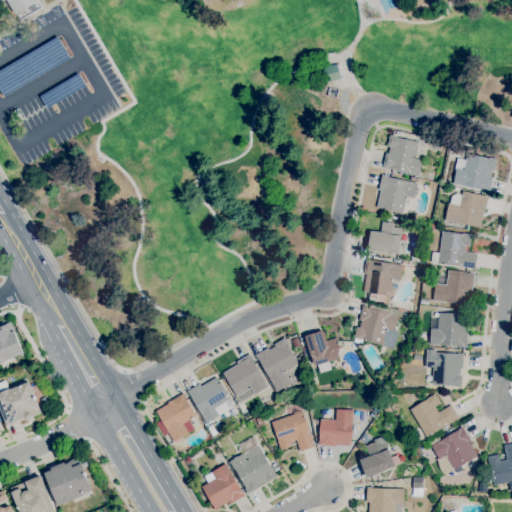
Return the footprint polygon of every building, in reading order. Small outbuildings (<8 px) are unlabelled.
[(0,0),(36,0),(14,13),(6,0),(4,0),(0,2),(0,0)] [(40,8),(37,1),(14,13),(18,20),(40,8)] [(3,96),(0,90),(0,69),(58,36),(69,56),(3,96)] [(327,82),(323,67),(337,63),(341,78),(327,82)] [(78,73),(85,85),(47,108),(39,96),(78,73)] [(418,175),(409,173),(388,168),(388,169),(382,167),(385,152),(388,153),(389,146),(387,146),(390,135),(396,136),(396,137),(418,142),(415,158),(422,160),(418,175)] [(489,192),(483,191),(483,190),(462,185),(453,183),(456,169),(454,169),(457,158),(466,160),(467,153),(489,158),(496,159),(494,170),(491,170),(490,177),(492,177),(489,192)] [(432,180),(426,179),(428,172),(434,174),(432,180)] [(403,213),(376,207),(380,190),(378,189),(382,174),(386,175),(386,176),(417,183),(414,198),(406,197),(403,213)] [(480,227),(458,222),(457,223),(444,220),(448,203),(459,205),(462,190),(484,195),(488,196),(484,214),(483,214),(480,227)] [(398,254),(389,252),(389,253),(367,250),(370,231),(380,232),(382,221),(394,223),(393,227),(402,228),(401,235),(398,254)] [(475,268),(430,262),(432,252),(439,252),(442,231),(462,234),(462,233),(472,234),(470,246),(465,245),(464,251),(477,253),(475,268)] [(390,296),(363,291),(366,274),(363,273),(365,258),(371,259),(370,260),(402,265),(400,280),(392,279),(390,296)] [(468,305),(446,302),(432,300),(435,283),(446,285),(448,270),(470,273),(470,272),(474,273),(471,291),(470,291),(468,305)] [(394,349),(382,345),(383,345),(361,339),(360,340),(353,338),(356,326),(359,327),(361,321),(358,320),(363,305),(367,306),(367,307),(368,307),(369,303),(408,314),(407,320),(402,318),(403,317),(398,316),(394,330),(398,331),(394,349)] [(466,347),(461,347),(462,346),(439,344),(439,345),(429,344),(430,329),(431,318),(438,318),(439,312),(466,314),(464,332),(467,332),(466,347)] [(0,362),(21,354),(10,323),(0,326),(0,362)] [(319,371),(317,364),(314,365),(311,357),(304,336),(323,330),(326,340),(337,337),(340,349),(336,350),(339,358),(328,361),(330,367),(319,371)] [(294,347),(291,340),(297,337),(300,345),(294,347)] [(287,394),(283,387),(276,391),(268,378),(269,378),(258,358),(257,359),(254,355),(267,347),(269,349),(275,346),(274,343),(284,338),(287,344),(298,364),(284,372),(290,383),(289,384),(293,390),(287,394)] [(461,387),(454,386),(454,385),(432,384),(432,383),(425,383),(425,376),(432,376),(433,367),(425,367),(426,351),(457,353),(463,353),(462,368),(460,368),(459,375),(462,375),(461,387)] [(240,402),(222,373),(238,363),(236,361),(249,353),(252,358),(252,359),(268,386),(240,402)] [(206,423),(189,395),(186,391),(199,383),(201,386),(216,377),(229,399),(228,400),(232,407),(206,423)] [(6,426),(0,410),(0,391),(1,391),(2,392),(9,388),(9,389),(28,381),(41,413),(32,416),(32,417),(32,418),(31,419),(31,420),(30,420),(29,420),(29,421),(28,421),(27,421),(27,420),(26,420),(25,420),(25,419),(24,419),(24,418),(14,422),(6,426)] [(176,442),(175,441),(173,442),(168,433),(163,436),(156,423),(161,420),(155,410),(167,403),(167,402),(183,393),(185,397),(196,415),(183,423),(188,433),(179,438),(180,440),(176,442)] [(425,437),(409,409),(426,399),(426,398),(435,393),(440,403),(435,406),(438,412),(451,404),(459,418),(425,437)] [(336,446),(318,445),(318,441),(320,419),(335,420),(336,409),(353,410),(352,421),(351,445),(336,445),(336,446)] [(300,451),(295,440),(290,442),(291,446),(280,450),(277,441),(278,441),(271,422),(301,411),(313,443),(314,446),(300,451)] [(258,426),(255,418),(262,416),(264,423),(258,426)] [(370,437),(364,432),(369,425),(375,429),(370,437)] [(212,435),(208,429),(212,426),(216,432),(212,435)] [(454,469),(445,455),(439,459),(431,445),(440,440),(440,441),(458,430),(457,429),(462,426),(470,439),(468,440),(477,455),(454,469)] [(365,442),(359,438),(364,433),(369,437),(365,442)] [(366,477),(359,460),(369,456),(365,445),(376,441),(378,446),(385,442),(388,450),(398,446),(404,460),(395,464),(395,465),(386,469),(366,477)] [(511,481),(492,485),(487,454),(498,452),(499,460),(506,459),(503,445),(511,443),(511,481)] [(248,493),(245,488),(235,469),(234,470),(229,461),(243,453),(258,445),(273,470),(277,476),(266,482),(265,480),(259,483),(261,486),(248,493)] [(219,463),(216,457),(221,454),(224,459),(219,463)] [(57,506),(44,472),(51,470),(50,467),(64,462),(65,464),(68,463),(68,462),(70,461),(70,460),(75,458),(79,457),(92,490),(83,494),(83,495),(57,506)] [(215,509),(201,486),(215,478),(211,471),(225,463),(230,472),(241,491),(242,491),(244,495),(231,503),(230,500),(215,509)] [(18,511),(11,492),(11,491),(10,487),(40,475),(55,511),(18,511)] [(422,488),(412,488),(412,477),(422,477),(422,488)] [(402,511),(368,511),(369,502),(366,502),(366,486),(371,487),(403,489),(403,504),(402,511)] [(0,511),(0,491),(3,490),(7,499),(4,500),(4,501),(0,503),(0,507),(1,507),(2,507),(3,507),(3,508),(10,505),(12,511),(0,511)]
